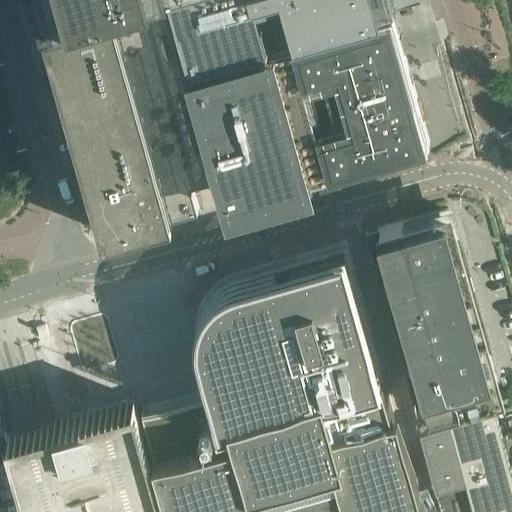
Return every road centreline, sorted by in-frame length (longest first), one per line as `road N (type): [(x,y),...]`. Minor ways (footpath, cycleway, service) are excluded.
road 1 (residential): [(491,181),(441,175),(73,279)]
road 2 (unclassified): [(0,14),(73,279)]
road 3 (unclassified): [(491,181),(502,136),(464,0)]
